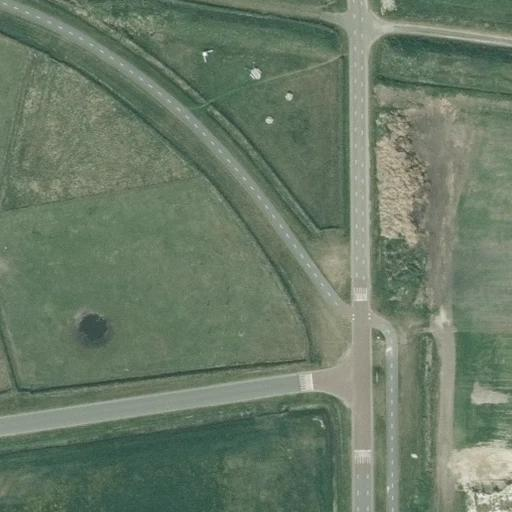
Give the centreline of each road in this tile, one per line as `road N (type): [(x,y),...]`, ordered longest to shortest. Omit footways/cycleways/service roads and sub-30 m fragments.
road 1 (unclassified): [(365,385),(355,0)]
road 2 (tertiary): [(365,385),(310,385),(0,431)]
road 3 (track): [(359,30),(511,41)]
road 4 (tertiary): [(365,511),(365,385)]
